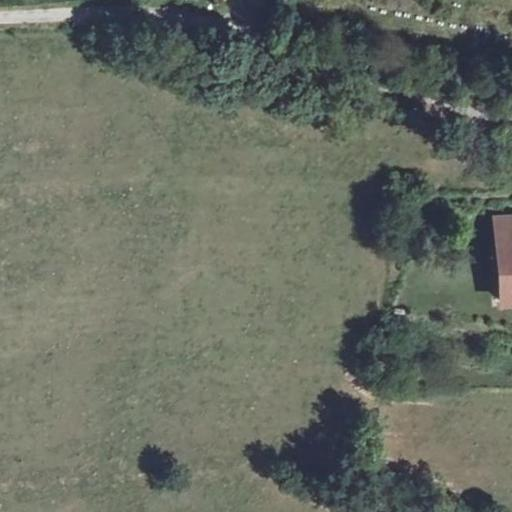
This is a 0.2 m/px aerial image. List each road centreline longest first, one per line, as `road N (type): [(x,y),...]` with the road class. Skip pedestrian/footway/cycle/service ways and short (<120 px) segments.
road 1 (unclassified): [(511,112),(405,93),(235,31)]
road 2 (unclassified): [(235,31),(163,11),(0,18)]
